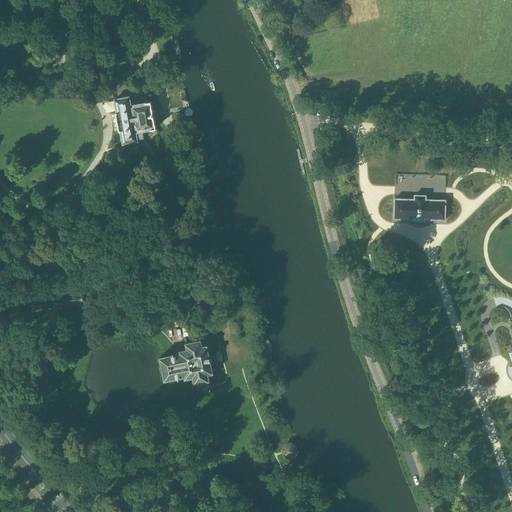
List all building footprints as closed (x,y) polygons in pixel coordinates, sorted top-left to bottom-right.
[(143,131),(156,129),(151,102),(148,102),(147,96),(133,98),(132,88),(129,89),(127,79),(116,81),(119,98),(115,99),(123,143),(138,141),(138,139),(144,138),(143,131)] [(480,153),(458,151),(457,167),(479,168),(480,153)] [(415,200),(397,200),(396,213),(413,213),(413,216),(424,216),(424,214),(441,215),(441,202),(424,201),(424,196),(415,196),(415,200)] [(31,300),(33,311),(89,302),(87,291),(31,300)] [(180,354),(160,358),(164,381),(184,377),(185,380),(193,378),(194,384),(209,381),(208,375),(213,374),(207,346),(202,347),(201,341),(186,344),(187,350),(179,351),(180,354)] [(296,458),(299,454),(297,446),(290,444),(283,446),(281,453),(283,457),(288,460),(296,458)]
